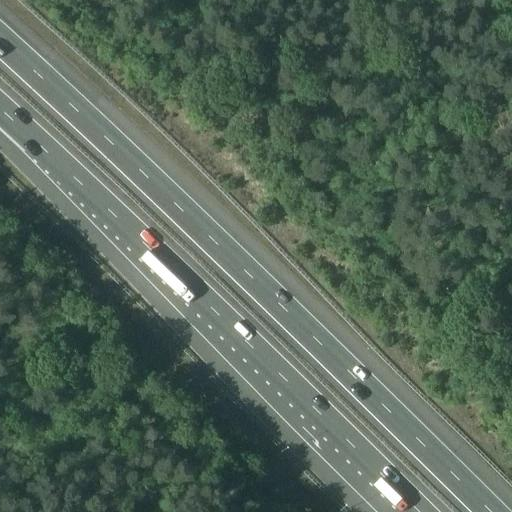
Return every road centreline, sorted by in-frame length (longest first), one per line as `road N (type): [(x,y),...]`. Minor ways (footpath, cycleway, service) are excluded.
road 1 (motorway): [(488,511),(289,312),(0,42)]
road 2 (motorway): [(0,110),(412,511)]
